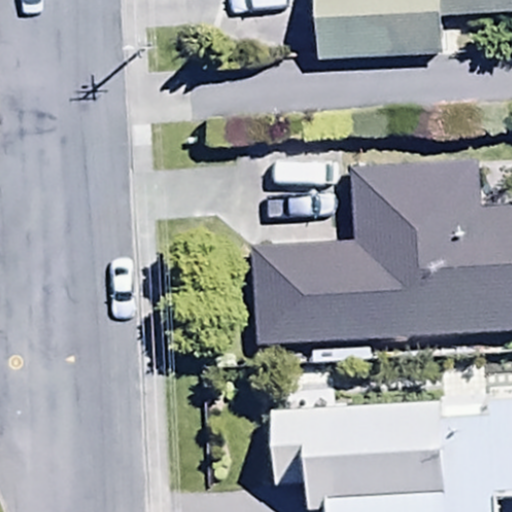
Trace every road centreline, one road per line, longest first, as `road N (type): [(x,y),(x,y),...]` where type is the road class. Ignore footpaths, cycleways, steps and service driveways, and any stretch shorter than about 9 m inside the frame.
road 1 (residential): [(70,346),(53,0)]
road 2 (residential): [(78,511),(70,346)]
